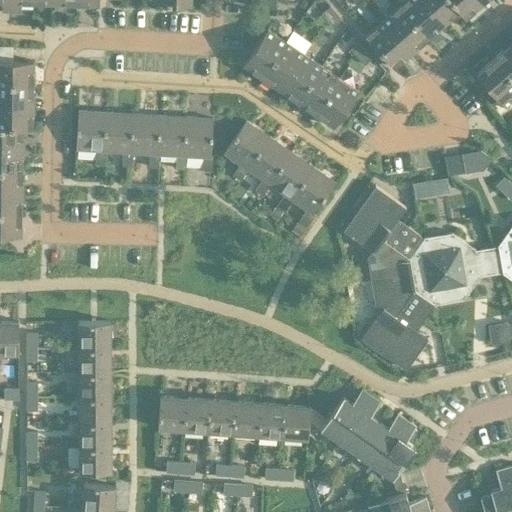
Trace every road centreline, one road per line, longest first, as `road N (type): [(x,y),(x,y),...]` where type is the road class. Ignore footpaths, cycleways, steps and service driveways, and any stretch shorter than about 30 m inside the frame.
road 1 (residential): [(62,51),(93,80),(241,89),(355,165),(377,142)]
road 2 (residential): [(152,236),(48,236),(51,80),(62,51)]
road 3 (residential): [(62,51),(89,38),(210,46),(213,0)]
road 4 (residential): [(446,511),(433,473),(472,415),(511,404)]
road 5 (residential): [(423,83),(453,116),(456,131),(377,142)]
